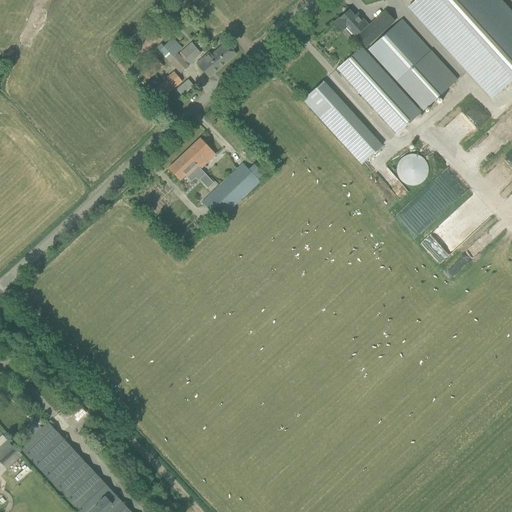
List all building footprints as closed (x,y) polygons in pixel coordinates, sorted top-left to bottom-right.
[(413,0),(407,8),(490,99),(511,79),(511,12),(500,0),(413,0)] [(368,26),(357,14),(354,17),(348,10),(334,24),(341,31),(341,32),(342,31),(349,40),(354,35),(363,45),(366,48),(395,21),(385,11),(368,26)] [(397,83),(424,110),(457,80),(432,51),(424,43),(418,36),(402,19),(367,50),(375,60),(397,83)] [(168,61),(180,74),(189,66),(188,65),(200,54),(191,43),(181,52),(171,40),(158,51),(168,61)] [(199,66),(202,69),(208,77),(235,54),(226,43),(216,52),(212,55),(209,52),(196,63),(199,66)] [(360,48),(338,68),(398,133),(420,113),(373,62),(360,48)] [(148,80),(164,67),(153,55),(138,68),(148,80)] [(122,62),(116,66),(122,73),(127,68),(122,62)] [(156,76),(149,81),(162,98),(182,82),(174,72),(168,77),(167,76),(160,82),(156,76)] [(188,81),(176,88),(181,96),(193,89),(188,81)] [(361,165),(382,146),(323,81),(302,100),(361,165)] [(199,169),(215,155),(199,139),(184,154),(199,169)] [(184,154),(169,168),(176,175),(179,179),(185,175),(191,181),(195,177),(198,180),(204,175),(199,169),(184,154)] [(418,155),(414,154),(411,154),(406,155),(402,157),(399,161),(397,165),(396,171),(397,176),(400,181),(404,183),(409,186),(414,186),(419,185),(423,182),(427,178),(428,173),(428,169),(426,163),(424,159),(420,156),(418,155)] [(220,185),(237,204),(260,181),(257,178),(262,173),(257,167),(252,172),(243,163),(220,185)] [(163,209),(172,200),(168,196),(172,192),(158,178),(145,192),(163,209)] [(202,203),(219,221),(237,204),(220,185),(202,203)] [(437,232),(423,246),(440,263),(454,250),(437,232)] [(76,511),(130,511),(48,423),(19,450),(76,511)] [(8,442),(0,449),(0,462),(2,465),(16,451),(8,442)] [(19,482),(32,470),(27,465),(14,476),(19,482)]
